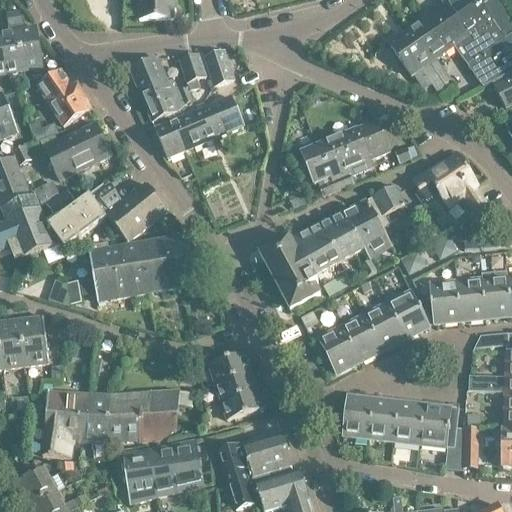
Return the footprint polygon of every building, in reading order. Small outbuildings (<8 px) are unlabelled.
[(138,0),(139,22),(173,22),(172,0),(138,0)] [(511,29),(499,2),(497,0),(441,0),(446,6),(432,16),(437,23),(434,25),(439,32),(442,29),(456,48),(454,50),(482,91),(511,74),(511,29)] [(34,30),(23,32),(22,26),(23,26),(21,14),(13,15),(23,75),(42,72),(34,30)] [(23,75),(13,15),(6,16),(8,28),(9,34),(0,35),(0,42),(6,78),(23,75)] [(432,16),(413,29),(436,62),(454,50),(456,48),(442,29),(439,32),(434,25),(437,23),(432,16)] [(449,81),(436,62),(413,29),(388,46),(411,79),(411,78),(421,93),(430,87),(437,97),(446,91),(442,86),(449,81)] [(242,84),(234,55),(215,60),(222,89),(242,84)] [(206,80),(200,61),(198,57),(179,64),(189,94),(199,91),(197,83),(206,80)] [(169,89),(157,60),(129,72),(152,126),(177,115),(192,102),(187,91),(179,94),(178,92),(171,89),(169,89)] [(61,73),(32,82),(37,90),(63,129),(86,114),(87,115),(91,112),(84,101),(80,102),(77,98),(80,94),(73,83),(69,86),(61,74),(61,73)] [(505,112),(511,108),(511,78),(493,89),(494,92),(493,92),(503,110),(504,109),(505,112)] [(207,85),(210,94),(222,89),(218,80),(207,85)] [(0,142),(17,136),(3,96),(0,97),(0,142)] [(198,113),(182,120),(154,132),(167,162),(243,130),(230,100),(205,110),(203,106),(196,109),(198,113)] [(371,112),(368,119),(376,123),(375,123),(377,126),(388,120),(371,112)] [(352,187),(349,180),(372,170),(370,164),(389,156),(377,126),(375,123),(300,154),(314,187),(330,181),(331,185),(319,190),(322,199),(352,187)] [(111,159),(95,126),(69,139),(85,172),(111,159)] [(44,151),(59,184),(85,172),(69,139),(44,151)] [(15,154),(22,168),(33,163),(27,149),(15,154)] [(407,151),(401,153),(405,164),(411,161),(407,151)] [(485,207),(474,190),(477,188),(456,157),(431,174),(430,173),(413,184),(425,203),(437,195),(447,210),(464,199),(474,214),(485,207)] [(0,253),(16,247),(21,261),(54,248),(46,230),(33,197),(29,199),(14,161),(0,165),(0,207),(6,223),(0,225),(0,253)] [(106,220),(107,220),(127,246),(168,214),(146,187),(118,209),(119,210),(106,220)] [(107,220),(106,220),(119,210),(118,209),(103,188),(46,230),(54,248),(61,246),(65,251),(107,220)] [(350,229),(364,253),(368,261),(390,250),(381,231),(388,228),(384,219),(404,209),(394,189),(372,200),(373,201),(366,205),(365,203),(341,215),(349,229),(350,229)] [(56,221),(77,206),(67,191),(45,206),(56,221)] [(302,194),(287,201),(292,212),(307,206),(302,194)] [(364,253),(350,229),(349,229),(341,215),(315,229),(336,269),(364,253)] [(293,240),(292,238),(289,239),(297,254),(301,251),(316,276),(319,275),(321,277),(336,269),(315,229),(293,240)] [(105,308),(105,304),(184,289),(185,293),(194,291),(186,238),(107,251),(107,247),(88,250),(89,255),(88,255),(97,305),(98,305),(99,309),(105,308)] [(301,251),(297,254),(289,239),(288,239),(258,255),(290,313),(320,297),(315,287),(317,286),(314,280),(321,277),(319,275),(316,276),(301,251)] [(441,243),(445,250),(452,246),(449,239),(441,243)] [(437,254),(445,250),(441,243),(434,246),(437,254)] [(452,246),(445,250),(449,258),(456,254),(452,246)] [(441,261),(449,258),(445,250),(437,254),(441,261)] [(410,258),(414,265),(421,262),(418,254),(410,258)] [(480,257),(470,258),(471,266),(480,265),(480,257)] [(414,265),(410,258),(402,261),(406,269),(414,265)] [(421,262),(414,265),(417,273),(425,269),(421,262)] [(364,281),(375,275),(369,264),(358,270),(364,281)] [(410,277),(417,273),(414,265),(406,269),(410,277)] [(483,282),(487,322),(511,319),(511,313),(508,279),(483,282)] [(335,282),(327,286),(333,297),(341,293),(335,282)] [(458,284),(462,324),(487,322),(483,282),(458,284)] [(90,283),(78,285),(79,295),(91,293),(90,283)] [(434,327),(462,324),(458,284),(430,287),(434,327)] [(79,295),(78,285),(67,287),(68,297),(79,295)] [(208,296),(207,288),(199,289),(200,297),(208,296)] [(428,330),(410,294),(387,306),(406,342),(428,330)] [(79,295),(68,297),(70,307),(81,305),(79,295)] [(365,317),(383,353),(406,342),(387,306),(365,317)] [(342,329),(360,365),(383,353),(365,317),(342,329)] [(49,367),(43,319),(19,322),(25,370),(49,367)] [(19,322),(0,324),(0,354),(2,373),(25,370),(19,322)] [(72,329),(59,330),(60,343),(72,342),(72,329)] [(317,341),(336,377),(360,365),(342,329),(317,341)] [(479,339),(473,352),(506,348),(505,337),(479,339)] [(244,356),(208,368),(214,387),(250,374),(244,356)] [(474,374),(493,373),(493,361),(474,362),(474,374)] [(59,369),(50,369),(51,381),(60,381),(59,369)] [(220,405),(257,392),(250,374),(214,387),(220,405)] [(227,423),(263,411),(257,392),(220,405),(227,423)] [(190,394),(108,399),(47,395),(45,438),(42,459),(70,461),(73,443),(90,446),(104,446),(138,444),(163,441),(176,432),(177,416),(189,416),(190,394)] [(511,394),(504,395),(503,432),(511,432),(511,394)] [(347,398),(342,438),(369,442),(374,402),(347,398)] [(395,445),(399,405),(374,402),(369,442),(395,445)] [(420,448),(425,408),(399,405),(395,445),(420,448)] [(448,431),(449,421),(450,411),(425,408),(420,448),(445,451),(447,441),(448,431)] [(450,411),(449,421),(457,422),(458,412),(450,411)] [(456,432),(457,422),(449,421),(448,431),(456,432)] [(456,432),(448,431),(447,441),(463,443),(464,433),(456,432)] [(463,443),(463,471),(477,471),(478,431),(464,431),(464,433),(463,443)] [(511,432),(503,432),(498,432),(498,439),(502,439),(502,470),(511,469),(511,432)] [(283,443),(282,439),(277,437),(241,448),(245,460),(242,461),(246,472),(250,471),(253,481),(291,470),(286,452),(288,450),(286,443),(283,443)] [(463,443),(447,441),(445,451),(446,451),(445,473),(463,474),(463,471),(463,443)] [(200,470),(194,443),(143,452),(145,463),(156,461),(157,467),(173,465),(175,476),(200,470)] [(242,461),(245,460),(241,448),(218,455),(235,511),(239,511),(255,507),(245,472),(246,472),(242,461)] [(96,449),(95,458),(104,458),(104,449),(96,449)] [(143,452),(141,452),(123,455),(130,507),(155,501),(153,484),(154,484),(153,476),(151,476),(150,472),(158,471),(157,467),(156,461),(145,463),(143,452)] [(155,501),(177,495),(204,490),(200,470),(175,476),(173,465),(157,467),(158,471),(150,472),(151,476),(153,476),(154,484),(153,484),(155,501)] [(72,466),(58,467),(60,476),(73,474),(72,466)] [(16,487),(28,509),(55,494),(43,472),(16,487)] [(308,502),(299,473),(255,487),(262,511),(275,511),(288,508),(308,502)] [(74,511),(76,511),(78,510),(73,502),(63,508),(55,494),(28,509),(29,511),(74,511)] [(73,502),(78,510),(89,504),(85,496),(73,502)] [(401,511),(400,500),(392,501),(393,511),(401,511)] [(311,511),(308,502),(288,508),(288,511),(311,511)]
